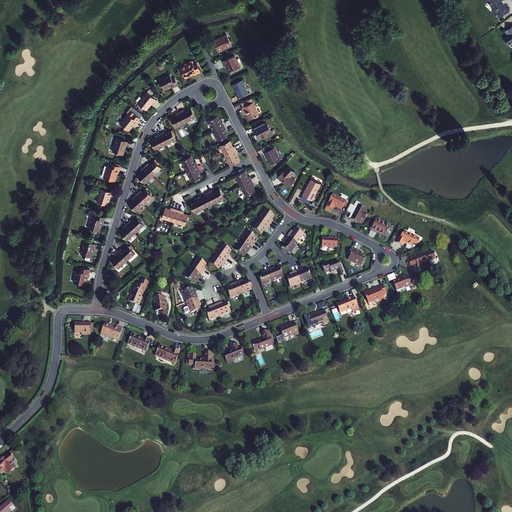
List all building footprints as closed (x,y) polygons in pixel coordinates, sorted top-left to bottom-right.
[(486,0),(494,10),(493,11),(496,15),(500,12),(506,7),(503,3),(502,4),(501,2),(501,1),(500,0),(486,0)] [(511,26),(505,31),(507,35),(503,38),(508,44),(511,41),(511,26)] [(227,34),(213,40),(218,50),(224,47),(224,49),(232,45),(227,34)] [(234,55),(223,60),(225,65),(226,64),(230,70),(240,66),(234,55)] [(201,73),(196,63),(192,65),(191,63),(182,68),(187,78),(194,74),(195,76),(201,73)] [(171,88),(178,84),(174,76),(170,78),(168,75),(158,80),(164,90),(170,86),(171,88)] [(248,93),(242,79),(232,84),(237,94),(236,94),(237,98),(248,93)] [(157,99),(147,91),(138,102),(147,110),(153,103),(153,104),(157,99)] [(241,102),(243,106),(253,102),(251,98),(241,102)] [(243,106),(242,107),(244,111),(246,110),(250,118),(259,114),(253,101),(253,102),(243,106)] [(185,120),(194,115),(189,103),(183,106),(183,104),(179,106),(185,120)] [(175,124),(185,120),(179,106),(175,108),(176,110),(170,113),(175,124)] [(139,119),(132,113),(130,116),(127,113),(118,124),(127,132),(134,124),(135,125),(139,119)] [(221,121),(218,115),(209,120),(213,129),(224,123),(223,120),(221,121)] [(272,133),(266,122),(253,129),(258,139),(267,134),(268,135),(272,133)] [(224,123),(213,129),(218,140),(228,135),(224,128),(226,127),(224,123)] [(164,129),(159,131),(165,143),(176,138),(170,127),(164,130),(164,129)] [(155,148),(165,143),(159,131),(156,132),(157,134),(150,138),(155,148)] [(127,146),(128,141),(115,138),(112,150),(112,151),(123,154),(125,145),(127,146)] [(233,146),(230,140),(220,144),(225,154),(236,148),(235,145),(233,146)] [(274,147),(265,152),(271,164),(280,159),(274,147)] [(238,152),(236,148),(225,154),(230,164),(240,159),(237,153),(238,152)] [(191,155),(180,160),(185,170),(198,164),(196,160),(194,161),(191,155)] [(145,165),(154,176),(162,169),(154,159),(149,163),(148,162),(145,165)] [(104,178),(115,181),(118,174),(120,167),(110,164),(110,166),(108,166),(104,178)] [(198,164),(185,170),(191,181),(202,176),(199,171),(201,170),(198,164)] [(146,183),(154,176),(145,165),(142,168),(143,169),(137,174),(146,183)] [(278,176),(277,177),(282,181),(283,180),(285,182),(289,186),(295,180),(291,176),(295,172),(288,166),(285,169),(284,169),(278,176)] [(234,174),(239,184),(251,178),(249,175),(247,176),(245,170),(243,170),(234,174)] [(274,172),(270,177),(274,180),(277,177),(278,176),(274,172)] [(251,178),(239,184),(244,194),(254,189),(251,183),(253,182),(251,178)] [(305,191),(318,190),(322,184),(312,179),(305,191)] [(139,191),(136,193),(145,204),(154,196),(146,187),(140,192),(139,191)] [(212,190),(209,191),(215,202),(225,197),(220,187),(213,191),(212,190)] [(112,191),(101,188),(97,200),(107,204),(110,195),(111,195),(112,191)] [(318,190),(305,191),(303,195),(313,200),(318,190)] [(206,194),(200,197),(205,207),(215,202),(209,191),(206,193),(206,194)] [(137,211),(145,204),(136,193),(133,196),(134,198),(129,202),(137,211)] [(347,201),(333,194),(327,206),(333,209),(335,206),(342,210),(344,205),(347,201)] [(194,199),(195,200),(190,202),(195,212),(205,207),(200,197),(199,196),(194,199)] [(349,217),(351,219),(352,218),(354,213),(352,212),(354,208),(355,208),(358,202),(357,202),(355,206),(351,204),(347,211),(351,213),(349,217)] [(360,224),(362,219),(365,220),(368,214),(366,213),(367,210),(360,206),(361,204),(358,202),(355,208),(354,208),(352,212),(354,213),(352,218),(351,219),(360,224)] [(173,220),(177,209),(173,207),(172,209),(165,206),(162,217),(173,220)] [(182,210),(177,209),(173,220),(185,224),(188,214),(181,211),(182,210)] [(266,209),(259,219),(269,226),(272,222),(271,221),(272,219),(275,215),(266,209)] [(103,224),(105,217),(95,214),(94,218),(92,217),(89,229),(99,232),(102,224),(103,224)] [(127,222),(137,232),(144,225),(136,216),(131,220),(130,219),(127,222)] [(384,222),(377,218),(371,230),(378,233),(378,232),(386,236),(391,227),(383,223),(384,222)] [(261,234),(264,231),(265,229),(266,230),(269,226),(259,219),(252,228),(261,234)] [(128,240),(137,232),(127,222),(124,225),(119,230),(128,240)] [(296,227),(293,230),(292,232),(290,231),(287,235),(298,242),(304,233),(296,227)] [(248,231),(241,240),(252,248),(254,244),(253,242),(254,241),(257,237),(248,231)] [(413,235),(404,231),(403,234),(401,233),(396,242),(403,245),(404,243),(406,244),(406,243),(412,246),(414,243),(417,244),(420,238),(413,234),(413,235)] [(285,242),(282,245),(291,251),(298,242),(287,235),(284,239),(286,240),(285,242)] [(334,248),(334,247),(337,247),(338,239),(334,239),(334,237),(331,237),(331,238),(328,238),(323,238),(322,246),(329,247),(329,248),(334,248)] [(96,247),(98,243),(86,239),(82,252),(92,255),(94,247),(96,247)] [(247,250),(249,252),(252,248),(241,240),(235,250),(243,256),(246,252),(247,250)] [(136,252),(128,243),(123,246),(122,245),(118,249),(127,260),(136,252)] [(228,256),(229,254),(231,251),(230,250),(223,245),(222,244),(216,254),(226,261),(229,257),(228,256)] [(360,252),(360,250),(353,246),(349,254),(351,255),(349,259),(356,263),(357,262),(363,265),(367,256),(360,252)] [(119,267),(127,260),(118,249),(115,252),(116,253),(111,257),(119,267)] [(425,263),(437,259),(433,251),(425,254),(424,253),(422,254),(421,251),(415,254),(416,256),(408,259),(410,265),(412,266),(418,263),(419,268),(426,265),(425,263)] [(216,254),(209,263),(218,269),(221,266),(222,264),(224,265),(226,261),(216,254)] [(198,258),(191,267),(201,275),(204,271),(203,270),(204,268),(207,264),(198,258)] [(329,264),(328,262),(322,265),(325,272),(331,269),(331,271),(338,268),(341,275),(344,274),(339,260),(329,264)] [(89,277),(90,269),(82,267),(81,272),(76,271),(74,283),(85,285),(87,277),(89,277)] [(191,267),(185,277),(193,283),(196,279),(197,277),(199,279),(201,275),(191,267)] [(269,270),(273,281),(284,277),(280,267),(276,269),(274,270),(273,268),(269,270)] [(308,268),(304,270),(302,270),(302,269),(297,271),(302,282),(312,278),(308,268)] [(263,286),(273,281),(269,270),(264,272),(265,273),(263,274),(259,276),(263,286)] [(291,287),(302,282),(297,271),(293,272),(293,274),(291,275),(287,277),(291,287)] [(393,281),(397,279),(394,273),(388,276),(391,282),(393,281)] [(397,279),(393,281),(397,291),(398,293),(406,290),(406,289),(412,286),(407,276),(406,275),(401,277),(401,278),(397,280),(397,279)] [(135,288),(133,287),(131,292),(133,293),(132,297),(131,297),(130,301),(135,303),(140,305),(145,292),(149,283),(142,280),(138,289),(135,288)] [(241,281),(237,283),(242,295),(252,290),(248,280),(244,282),(242,283),(241,281)] [(231,299),(242,295),(237,283),(232,284),(233,286),(231,287),(227,289),(231,299)] [(389,284),(384,286),(387,295),(392,293),(389,284)] [(376,287),(372,289),(373,291),(370,292),(370,290),(364,292),(367,300),(367,299),(370,306),(374,305),(373,303),(376,301),(377,303),(385,300),(384,296),(387,295),(384,286),(377,289),(376,287)] [(182,292),(186,303),(198,298),(196,293),(195,294),(194,292),(192,288),(191,289),(190,287),(187,288),(187,290),(186,290),(182,292)] [(164,296),(154,297),(156,311),(160,311),(160,316),(167,315),(166,310),(167,310),(166,304),(165,304),(164,296)] [(348,300),(337,304),(341,314),(347,311),(347,310),(351,308),(353,312),(359,309),(355,297),(354,297),(354,296),(347,299),(348,300)] [(198,298),(186,303),(191,313),(196,311),(200,310),(200,309),(199,305),(198,303),(200,302),(198,298)] [(216,305),(220,317),(231,312),(227,302),(223,304),(221,305),(220,303),(216,305)] [(140,305),(135,303),(132,310),(139,313),(142,306),(140,305)] [(210,309),(206,311),(210,321),(220,317),(216,305),(211,307),(212,309),(210,309)] [(315,312),(308,315),(313,326),(324,322),(325,321),(325,324),(330,322),(325,310),(315,314),(315,312)] [(275,322),(278,327),(280,327),(286,324),(284,318),(275,322)] [(84,323),(76,323),(76,333),(82,333),(82,335),(91,335),(91,323),(84,322),(84,323)] [(286,324),(280,327),(283,334),(281,335),(281,337),(277,338),(279,343),(286,340),(285,338),(295,334),(296,336),(300,334),(295,322),(291,324),(287,326),(286,324)] [(117,326),(117,327),(105,323),(102,334),(119,340),(123,328),(117,326)] [(261,339),(257,341),(257,342),(252,344),(255,351),(260,349),(265,347),(265,348),(273,345),(270,338),(271,338),(268,331),(262,333),(264,339),(262,340),(261,339)] [(137,336),(138,335),(133,333),(129,344),(147,351),(151,342),(150,342),(151,340),(144,337),(144,339),(137,336)] [(229,351),(224,353),(228,364),(235,361),(234,359),(244,355),(243,352),(244,351),(243,347),(239,348),(237,343),(230,346),(232,351),(230,352),(229,351)] [(166,347),(161,345),(156,356),(176,364),(180,354),(181,352),(173,349),(172,351),(166,348),(166,347)] [(194,369),(201,370),(201,369),(206,369),(206,370),(211,370),(213,352),(205,352),(205,358),(205,360),(201,360),(196,360),(197,355),(191,354),(190,359),(190,364),(194,365),(194,369)] [(4,459),(0,461),(0,472),(1,474),(7,469),(9,472),(11,471),(13,473),(20,467),(16,462),(18,460),(17,458),(18,458),(12,451),(6,457),(6,458),(4,459)] [(12,511),(18,508),(11,500),(0,509),(0,511),(12,511)]
